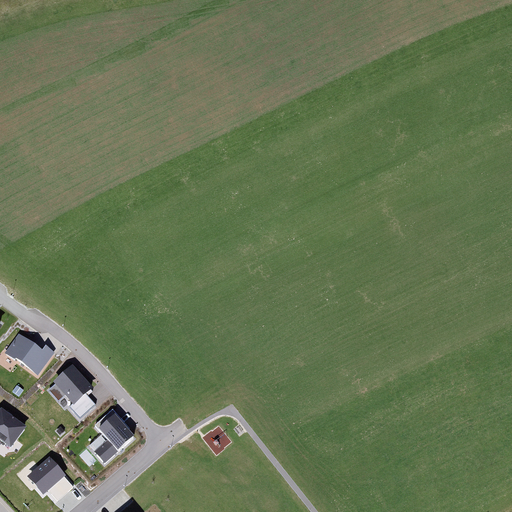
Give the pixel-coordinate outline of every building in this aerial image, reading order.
[(42,356),(19,338),(7,354),(38,377),(53,357),(46,351),(42,356)] [(73,372),(55,388),(73,409),(86,398),(91,393),(73,372)] [(95,408),(86,398),(73,409),(70,410),(80,421),(95,408)] [(0,438),(10,445),(24,426),(1,410),(0,411),(0,438)] [(133,441),(115,420),(99,435),(107,445),(95,456),(104,466),(133,441)] [(49,462),(28,480),(44,497),(64,479),(49,462)]
